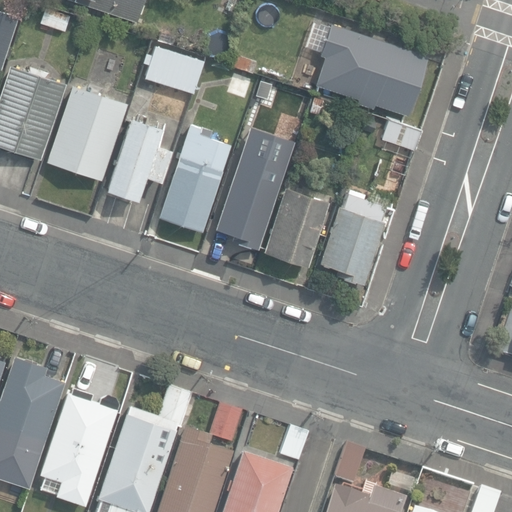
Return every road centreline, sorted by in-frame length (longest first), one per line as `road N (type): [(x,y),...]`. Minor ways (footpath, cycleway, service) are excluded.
road 1 (residential): [(346,366),(0,249)]
road 2 (residential): [(407,385),(511,57)]
road 3 (residential): [(295,511),(346,366)]
